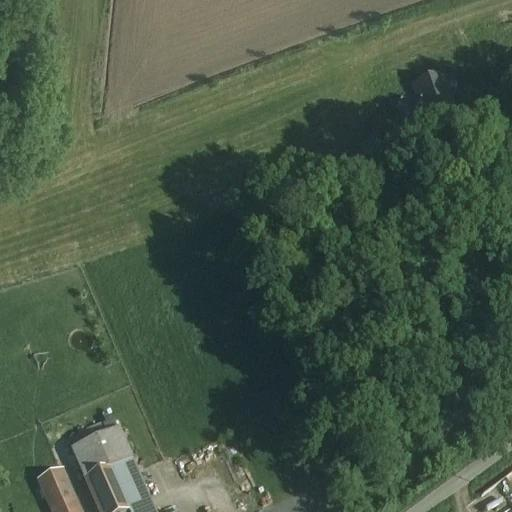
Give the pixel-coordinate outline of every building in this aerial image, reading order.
[(445,77),(409,92),(417,113),(422,123),(458,108),(445,77)] [(71,453),(84,484),(110,472),(133,463),(120,433),(71,453)] [(153,511),(133,463),(110,472),(127,511),(153,511)] [(84,484),(96,511),(127,511),(110,472),(84,484)] [(37,484),(49,511),(79,511),(63,473),(37,484)]
